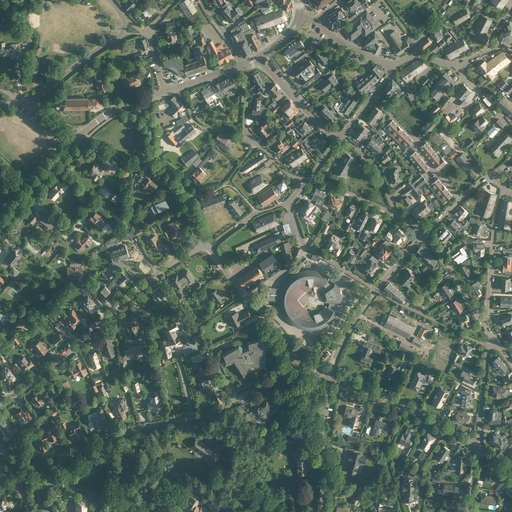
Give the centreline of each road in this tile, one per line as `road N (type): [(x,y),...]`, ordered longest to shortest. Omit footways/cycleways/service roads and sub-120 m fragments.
road 1 (residential): [(19,472),(199,413),(298,362)]
road 2 (residential): [(0,405),(202,243)]
road 3 (track): [(228,511),(272,432),(320,371)]
road 4 (residential): [(477,447),(328,373)]
road 5 (residential): [(202,243),(183,186),(154,153),(132,103)]
road 6 (residential): [(320,511),(328,373)]
road 7 (residential): [(482,322),(504,188)]
road 8 (residential): [(21,99),(118,37),(123,20)]
road 9 (residential): [(375,288),(304,243),(290,200)]
road 10 (residential): [(487,345),(375,288)]
